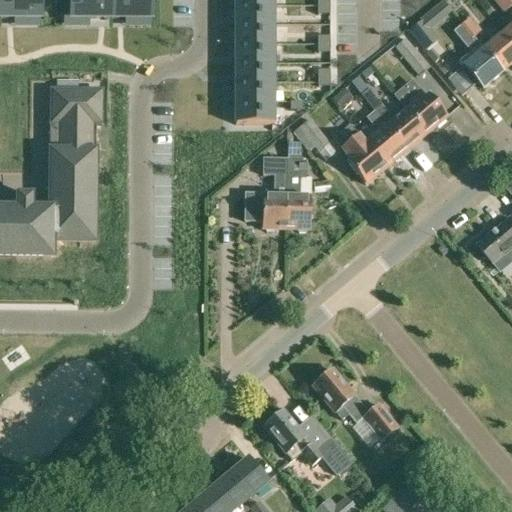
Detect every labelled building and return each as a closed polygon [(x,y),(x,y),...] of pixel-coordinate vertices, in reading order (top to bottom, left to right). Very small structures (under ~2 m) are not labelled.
[(0,0),(0,15),(0,19),(41,18),(41,0),(0,0)] [(70,0),(71,18),(110,19),(110,0),(70,0)] [(110,0),(110,19),(149,19),(149,0),(110,0)] [(221,0),(222,10),(258,10),(258,0),(221,0)] [(511,7),(505,0),(493,0),(492,1),(503,14),(511,7)] [(304,2),(304,10),(316,11),(316,2),(304,2)] [(222,10),(222,29),(258,29),(258,10),(222,10)] [(304,10),(304,19),(316,19),(316,11),(304,10)] [(481,33),(470,19),(464,24),(462,26),(473,39),(481,33)] [(422,21),(408,32),(425,52),(439,41),(422,21)] [(463,69),(482,92),(502,75),(483,52),(473,39),(462,26),(454,32),(476,58),(463,69)] [(511,28),(503,36),(511,47),(511,28)] [(222,29),(221,48),(258,48),(258,29),(222,29)] [(483,52),(502,75),(511,67),(511,47),(503,36),(483,52)] [(395,49),(419,79),(429,70),(405,40),(395,49)] [(303,41),(303,49),(315,49),(315,41),(303,41)] [(221,48),(221,67),(258,68),(258,48),(221,48)] [(303,49),(303,57),(315,57),(315,49),(303,49)] [(221,67),(221,86),(258,87),(258,68),(221,67)] [(373,114),(406,153),(425,137),(405,112),(391,123),(388,121),(389,114),(358,78),(351,84),(375,112),(373,114)] [(303,79),(303,87),(315,87),(315,79),(303,79)] [(221,86),(221,106),(257,106),(258,87),(221,86)] [(303,87),(303,95),(315,96),(315,87),(303,87)] [(405,112),(425,137),(447,119),(429,98),(426,101),(416,88),(397,104),(405,112)] [(351,99),(344,90),(332,100),(339,108),(351,99)] [(0,257),(51,258),(51,242),(93,242),(94,153),(92,153),(92,125),(101,125),(101,93),(52,92),(50,211),(31,211),(31,197),(17,197),(17,211),(0,210),(0,257)] [(221,106),(221,128),(257,129),(257,106),(221,106)] [(299,109),(289,117),(295,123),(304,115),(299,109)] [(381,129),(365,143),(364,143),(386,170),(406,153),(373,114),(367,119),(374,127),(379,128),(381,129)] [(314,149),(319,155),(329,145),(309,121),(292,134),(308,154),(314,149)] [(364,143),(365,143),(360,136),(341,151),(350,162),(347,165),(365,187),(386,170),(364,143)] [(299,235),(305,235),(308,232),(310,232),(310,200),(299,200),(300,180),(306,181),(306,163),(302,162),(300,146),(288,146),(288,162),(287,162),(286,231),(296,232),(299,235)] [(275,231),(286,231),(287,162),(265,162),(265,177),(273,178),(273,199),(263,199),(262,231),(266,231),(266,234),(275,234),(275,231)] [(314,194),(330,192),(329,182),(313,184),(314,194)] [(478,249),(500,276),(511,266),(511,224),(510,222),(478,249)] [(333,373),(312,391),(333,416),(336,414),(342,421),(348,416),(356,425),(362,421),(381,443),(398,430),(379,407),(370,415),(361,405),(360,406),(354,399),(355,398),(333,373)] [(301,456),(311,468),(322,459),(311,447),(310,447),(305,440),(306,440),(284,414),(274,422),(272,420),(262,429),(291,464),(301,456)] [(317,450),(339,476),(351,467),(345,460),(346,460),(330,440),(317,450)] [(229,477),(248,499),(266,484),(248,462),(229,477)] [(211,493),(226,511),(232,511),(248,499),(229,477),(211,493)] [(192,508),(195,511),(226,511),(211,493),(192,508)] [(385,511),(404,511),(407,509),(395,499),(385,511)] [(339,511),(330,500),(314,511),(339,511)] [(249,511),(250,511),(266,511),(259,503),(249,511)]
